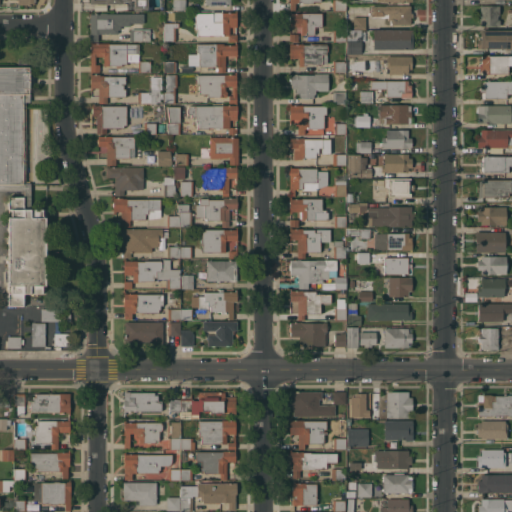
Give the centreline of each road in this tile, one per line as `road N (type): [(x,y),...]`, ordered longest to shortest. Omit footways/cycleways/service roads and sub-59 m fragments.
road 1 (residential): [(64,0),(67,130),(97,272),(99,511)]
road 2 (residential): [(444,0),(443,511)]
road 3 (residential): [(267,0),(267,511)]
road 4 (tertiary): [(511,367),(0,367)]
